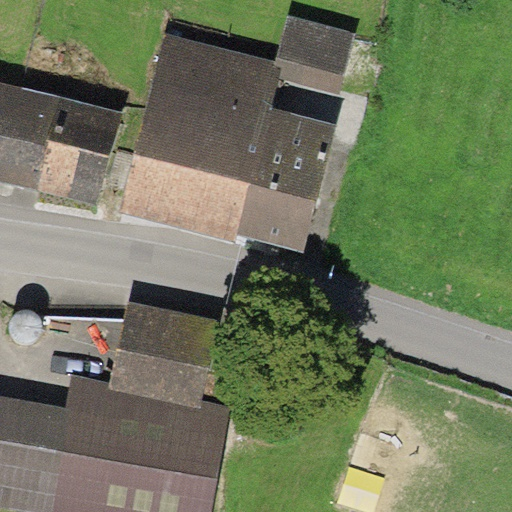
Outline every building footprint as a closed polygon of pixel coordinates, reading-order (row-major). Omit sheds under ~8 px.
[(288,14),(275,61),(274,67),(282,69),(279,77),(339,93),(355,32),(288,14)] [(275,61),(167,33),(120,213),(217,238),(234,243),(236,234),(304,251),(337,125),(271,108),(279,77),(282,69),(274,67),(275,61)] [(120,111),(0,81),(0,182),(97,206),(120,111)] [(221,320),(128,300),(110,381),(109,388),(202,408),(203,400),(221,320)] [(110,381),(72,374),(66,406),(72,407),(53,511),(211,511),(232,405),(203,400),(202,408),(109,388),(110,381)] [(66,406),(0,394),(0,505),(38,511),(53,511),(72,407),(66,406)]
